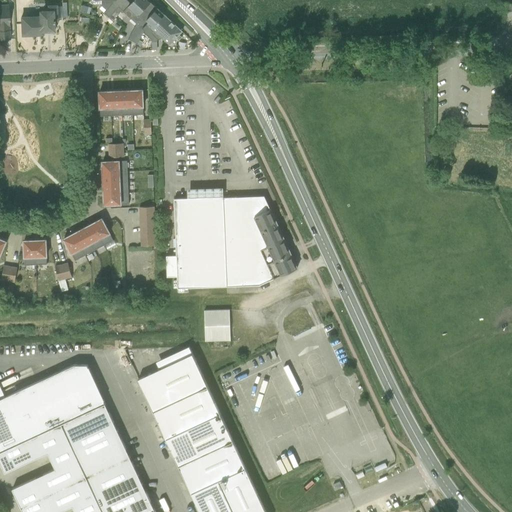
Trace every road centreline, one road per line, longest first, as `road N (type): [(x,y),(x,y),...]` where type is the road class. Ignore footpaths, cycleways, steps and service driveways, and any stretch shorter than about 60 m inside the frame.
road 1 (secondary): [(465,511),(414,438),(234,60)]
road 2 (residential): [(0,226),(57,228),(89,211),(86,65)]
road 3 (unknown): [(444,52),(445,109),(481,119),(498,49)]
road 4 (residential): [(234,60),(86,65)]
